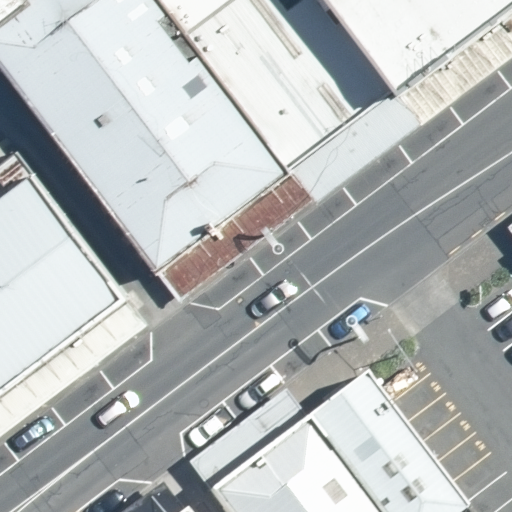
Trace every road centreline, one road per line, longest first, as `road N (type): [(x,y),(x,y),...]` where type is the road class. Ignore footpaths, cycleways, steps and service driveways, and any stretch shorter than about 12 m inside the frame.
road 1 (tertiary): [(134,422),(511,146)]
road 2 (tertiary): [(16,511),(134,422)]
